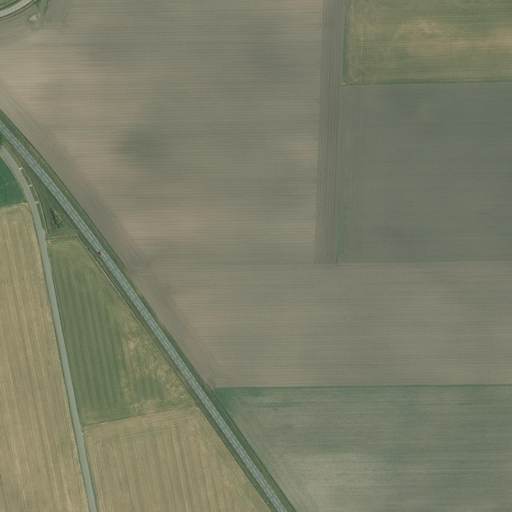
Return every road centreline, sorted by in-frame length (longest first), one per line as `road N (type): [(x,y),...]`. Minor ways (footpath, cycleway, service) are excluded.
road 1 (secondary): [(283,511),(105,257),(0,125)]
road 2 (unclassified): [(94,511),(37,219),(0,148)]
